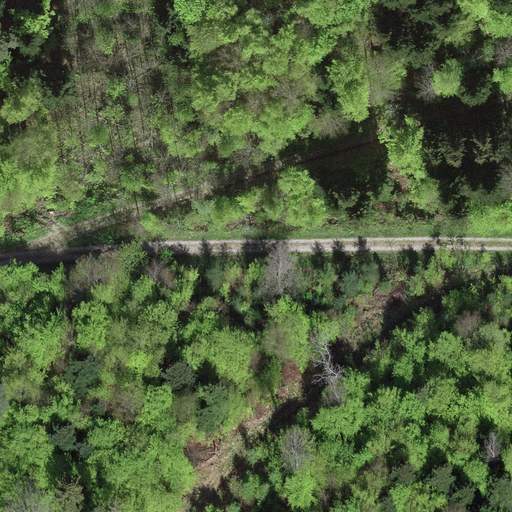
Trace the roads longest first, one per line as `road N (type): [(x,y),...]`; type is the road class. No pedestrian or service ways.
road 1 (track): [(21,258),(58,235),(511,91)]
road 2 (track): [(511,245),(0,260)]
road 3 (track): [(511,269),(416,315),(300,395),(251,437),(190,511)]
